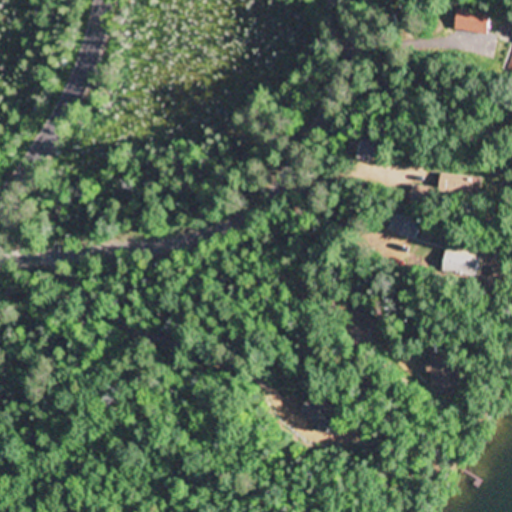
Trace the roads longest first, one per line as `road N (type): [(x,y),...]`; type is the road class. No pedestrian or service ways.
road 1 (residential): [(0,236),(42,246),(174,238),(222,227),(264,202),(304,154),(337,81),(344,44),(336,0)]
road 2 (residential): [(0,205),(65,112),(93,54),(105,0)]
